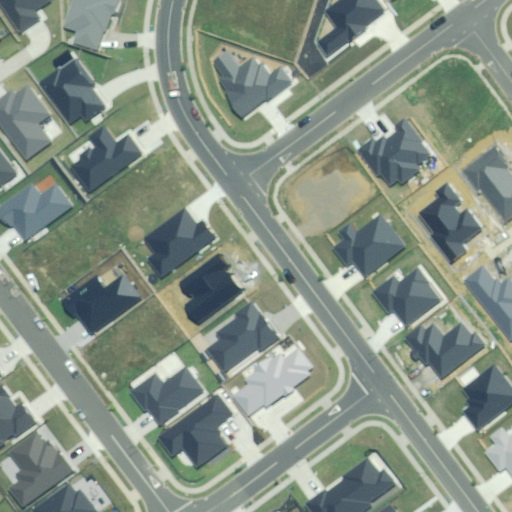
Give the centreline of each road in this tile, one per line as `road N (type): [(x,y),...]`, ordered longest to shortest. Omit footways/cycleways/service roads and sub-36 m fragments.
road 1 (residential): [(232,187),(465,16)]
road 2 (residential): [(166,511),(0,286)]
road 3 (tertiary): [(382,387),(232,187)]
road 4 (residential): [(202,511),(382,387)]
road 5 (tertiary): [(232,187),(177,106),(166,43),(173,0)]
road 6 (tertiary): [(475,511),(382,387)]
